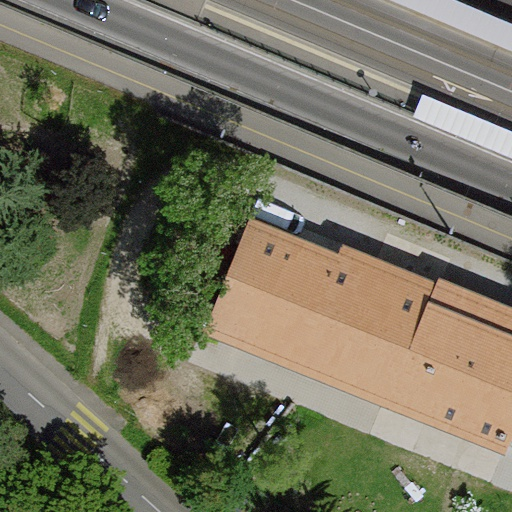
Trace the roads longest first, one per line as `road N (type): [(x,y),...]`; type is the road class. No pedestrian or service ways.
road 1 (primary): [(61,0),(511,187)]
road 2 (tertiary): [(511,91),(292,0)]
road 3 (unclassified): [(0,362),(165,511)]
